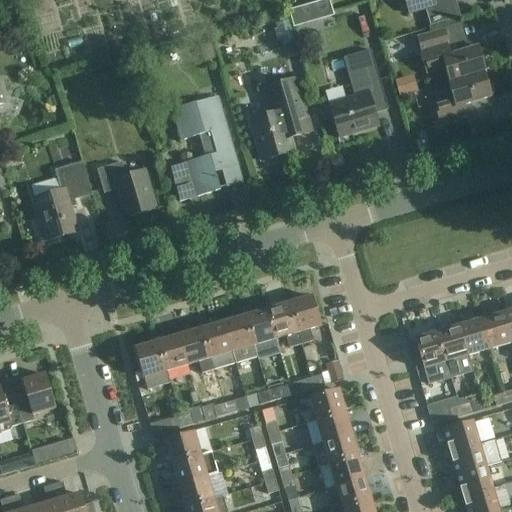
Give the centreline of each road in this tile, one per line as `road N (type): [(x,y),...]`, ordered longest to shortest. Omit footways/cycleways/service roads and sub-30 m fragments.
road 1 (residential): [(72,304),(337,223)]
road 2 (residential): [(422,511),(363,309)]
road 3 (residential): [(337,223),(511,174)]
road 4 (residential): [(363,309),(511,268)]
road 5 (residential): [(116,451),(72,304)]
road 6 (residential): [(0,490),(116,451)]
